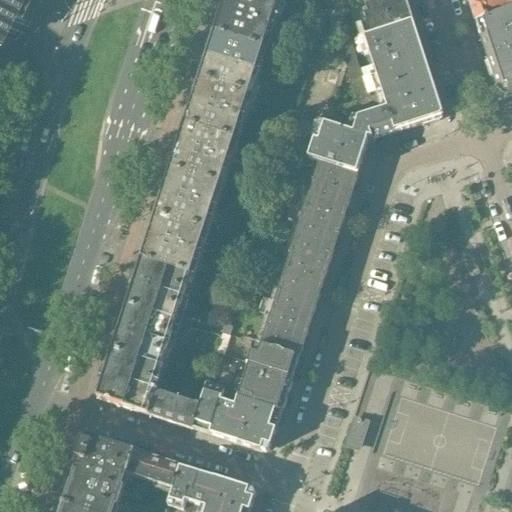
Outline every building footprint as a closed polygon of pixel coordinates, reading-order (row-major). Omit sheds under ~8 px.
[(0,0),(0,49),(23,0),(0,0)] [(281,7),(258,0),(225,0),(214,37),(266,53),(281,7)] [(413,24),(405,0),(373,0),(375,6),(360,10),(350,14),(353,22),(363,19),(365,25),(360,26),(364,40),(413,24)] [(511,0),(488,0),(470,6),(476,24),(511,12),(511,0)] [(511,12),(476,24),(482,42),(511,32),(511,12)] [(329,20),(340,52),(353,48),(342,16),(329,20)] [(431,78),(419,42),(413,24),(364,40),(363,41),(381,95),(431,78)] [(511,32),(482,42),(488,60),(511,52),(511,32)] [(266,53),(214,37),(200,81),(252,98),(266,53)] [(341,52),(358,102),(369,99),(352,49),(341,52)] [(511,52),(488,60),(500,96),(507,100),(511,98),(511,52)] [(282,82),(300,88),(303,79),(284,74),(282,82)] [(443,115),(437,97),(431,78),(381,95),(369,99),(358,102),(357,103),(325,113),(321,126),(369,142),(369,143),(373,144),(439,122),(443,115)] [(252,98),(200,81),(186,126),(238,142),(252,98)] [(297,138),(301,125),(293,122),(288,136),(297,138)] [(238,142),(186,126),(171,172),(223,188),(238,142)] [(369,142),(321,126),(309,161),(316,164),(318,165),(358,177),(369,143),(369,142)] [(283,153),(308,162),(312,149),(288,140),(283,153)] [(316,164),(309,161),(306,172),(313,174),(316,164)] [(300,360),(335,250),(358,177),(318,165),(289,255),(291,256),(261,348),(300,360)] [(223,188),(171,172),(156,216),(209,233),(223,188)] [(209,233),(156,216),(142,262),(190,278),(194,279),(209,233)] [(248,222),(242,242),(253,245),(259,225),(248,222)] [(190,278),(142,262),(127,308),(176,323),(190,278)] [(176,323),(127,308),(112,353),(161,369),(176,323)] [(300,360),(261,348),(252,345),(246,365),(249,366),(237,403),(281,417),(300,360)] [(164,370),(161,369),(112,353),(97,401),(147,417),(154,394),(155,394),(164,370)] [(511,511),(511,416),(370,371),(329,497),(375,511),(511,511)] [(281,417),(237,403),(232,418),(217,413),(224,394),(206,389),(203,398),(193,431),(263,454),(271,451),(281,417)] [(185,404),(155,394),(154,394),(147,417),(193,431),(203,398),(188,394),(185,404)] [(135,455),(90,440),(89,445),(82,442),(76,461),(78,462),(78,461),(127,477),(135,455)] [(180,469),(135,455),(127,477),(173,492),(180,469)] [(116,511),(127,477),(78,461),(78,462),(63,507),(79,511),(116,511)] [(250,511),(256,496),(254,493),(180,469),(173,492),(168,507),(175,510),(182,511),(183,511),(190,494),(198,497),(204,499),(200,511),(250,511)] [(190,494),(183,511),(190,511),(194,503),(196,503),(198,497),(190,494)]
